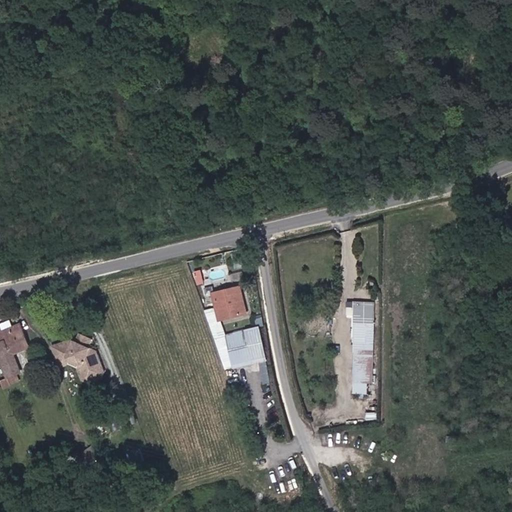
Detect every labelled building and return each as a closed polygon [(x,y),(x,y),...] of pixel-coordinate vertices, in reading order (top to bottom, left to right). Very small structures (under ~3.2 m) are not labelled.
[(219,316),(239,313),(237,307),(246,306),(242,287),(214,292),(219,316)] [(373,298),(354,298),(351,378),(370,379),(373,298)] [(0,328),(0,330),(13,326),(10,318),(0,321),(0,328)] [(0,349),(26,341),(20,323),(13,326),(0,330),(0,328),(0,349)] [(259,325),(217,336),(226,370),(267,359),(259,325)] [(88,349),(83,335),(87,334),(81,331),(77,339),(73,337),(64,340),(70,356),(79,362),(86,360),(90,370),(87,371),(91,380),(103,376),(105,370),(99,352),(95,353),(93,348),(88,349)] [(88,349),(93,348),(95,347),(90,345),(93,338),(92,337),(87,334),(83,335),(88,349)] [(70,356),(64,340),(54,344),(61,362),(71,358),(70,356)] [(0,355),(13,352),(28,347),(26,341),(0,349),(0,355)] [(0,355),(0,359),(1,362),(14,357),(13,352),(0,355)] [(70,356),(71,358),(72,361),(79,365),(85,382),(91,380),(87,371),(90,370),(86,360),(79,362),(70,356)] [(19,371),(14,357),(1,362),(5,375),(19,371)] [(132,466),(145,462),(141,448),(128,452),(132,466)]
